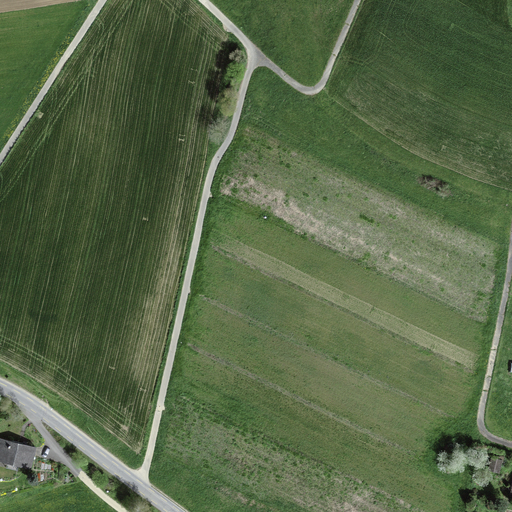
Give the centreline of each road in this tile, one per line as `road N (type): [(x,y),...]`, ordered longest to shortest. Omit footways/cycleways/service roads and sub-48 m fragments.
road 1 (track): [(256,48),(210,166),(139,483)]
road 2 (track): [(205,0),(309,90),(320,83),(357,0)]
road 3 (unclassified): [(0,386),(176,511)]
road 4 (residential): [(103,0),(0,159)]
